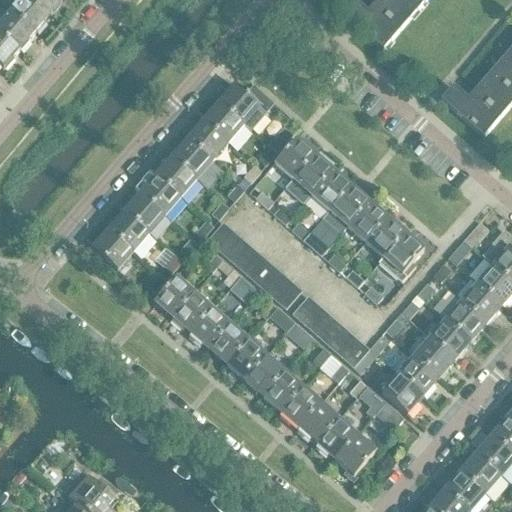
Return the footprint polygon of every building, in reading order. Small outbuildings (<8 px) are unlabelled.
[(50,20),(26,0),(22,0),(9,16),(34,38),(50,20)] [(63,0),(26,0),(50,20),(65,2),(63,0)] [(396,0),(387,0),(375,15),(398,35),(415,16),(396,0)] [(428,0),(396,0),(415,16),(428,0)] [(398,35),(375,15),(370,21),(350,4),(338,18),(381,55),(398,35)] [(9,16),(0,26),(0,40),(18,56),(34,38),(9,16)] [(18,56),(0,40),(0,72),(2,75),(18,56)] [(511,60),(492,83),(470,108),(451,91),(439,105),(481,142),(511,106),(511,60)] [(233,90),(217,109),(242,131),(258,113),(233,90)] [(242,131),(217,109),(201,127),(227,149),(242,131)] [(227,149),(201,127),(185,145),(210,168),(227,149)] [(273,146),(280,152),(291,140),(283,134),(273,146)] [(291,186),(313,161),(295,144),(272,170),(291,186)] [(210,168),(185,145),(169,163),(195,186),(210,168)] [(257,165),(265,170),(275,158),(268,153),(257,165)] [(291,186),(284,194),(302,209),(308,202),(331,176),(313,161),(291,186)] [(169,163),(153,182),(179,204),(195,186),(169,163)] [(242,183),(249,188),(260,176),(253,170),(242,183)] [(331,176),(308,202),(326,217),(349,192),(331,176)] [(153,182),(137,200),(163,222),(179,204),(153,182)] [(225,201),(233,208),(243,196),(236,189),(225,201)] [(349,192),(326,217),(345,233),(367,208),(349,192)] [(254,204),(266,215),(272,207),(260,197),(254,204)] [(163,222),(137,200),(121,218),(147,240),(163,222)] [(210,219),(217,226),(228,214),(220,208),(210,219)] [(385,224),(367,208),(345,233),(363,249),(385,224)] [(272,220),(284,230),(290,223),(278,213),(272,220)] [(147,240),(121,218),(106,236),(132,258),(147,240)] [(403,239),(385,224),(363,249),(380,265),(403,239)] [(194,238),(201,243),(212,232),(205,226),(194,238)] [(462,246),(471,254),(487,235),(478,227),(462,246)] [(214,254),(230,236),(221,228),(205,247),(214,254)] [(290,236),(302,246),(308,239),(296,228),(290,236)] [(132,258),(106,236),(89,255),(115,277),(132,258)] [(239,244),(230,236),(214,254),(223,262),(239,244)] [(490,272),(511,290),(511,244),(502,236),(480,261),(491,271),(490,272)] [(403,239),(380,265),(376,269),(399,289),(414,272),(410,269),(422,256),(403,239)] [(178,255),(186,261),(196,250),(188,244),(178,255)] [(248,252),(239,244),(223,262),(232,270),(248,252)] [(308,251),(320,262),(326,254),(314,244),(308,251)] [(256,259),(248,252),(232,270),(240,277),(256,259)] [(446,264),(454,271),(464,258),(457,252),(446,264)] [(211,278),(221,266),(214,259),(203,271),(211,278)] [(256,259),(240,277),(249,285),(265,267),(256,259)] [(326,267),(338,278),(344,270),(332,260),(326,267)] [(163,274),(170,279),(180,268),(173,262),(163,274)] [(273,274),(265,267),(249,285),(258,292),(273,274)] [(430,282),(431,282),(438,289),(449,276),(441,270),(430,282)] [(511,290),(490,272),(474,290),(500,312),(511,297),(511,290)] [(282,282),(273,274),(258,292),(266,300),(282,282)] [(233,290),(240,282),(232,275),(221,287),(229,294),(233,290)] [(344,283),(356,294),(363,286),(350,276),(344,283)] [(146,291),(154,298),(164,286),(157,279),(146,291)] [(240,282),(233,290),(242,298),(249,290),(240,282)] [(291,289),(282,282),(266,300),(275,308),(291,289)] [(171,324),(193,299),(174,283),(152,308),(171,324)] [(425,288),(415,301),(422,307),(433,295),(425,288)] [(291,289),(275,308),(284,316),(300,297),(291,289)] [(500,312),(474,290),(459,308),(484,330),(500,312)] [(363,299),(375,309),(381,302),(369,292),(363,299)] [(193,299),(171,324),(189,340),(211,315),(193,299)] [(299,329),(315,310),(306,303),(290,321),(299,329)] [(410,306),(399,319),(407,325),(417,313),(410,306)] [(265,324),(275,313),(268,307),(258,318),(265,324)] [(484,330),(459,308),(443,326),(468,348),(484,330)] [(315,310),(299,329),(308,336),(323,318),(315,310)] [(276,313),(268,322),(285,337),(293,328),(276,313)] [(211,315),(189,340),(207,356),(229,331),(211,315)] [(332,326),(323,318),(308,336),(316,344),(332,326)] [(394,324),(383,337),(391,343),(401,331),(394,324)] [(341,333),(332,326),(316,344),(325,352),(341,333)] [(443,326),(427,344),(453,366),(468,348),(443,326)] [(247,347),(229,331),(207,356),(225,372),(247,347)] [(350,341),(341,333),(325,352),(334,359),(350,341)] [(301,357),(311,345),(304,338),(293,350),(301,357)] [(350,341),(334,359),(343,367),(359,349),(350,341)] [(377,343),(367,354),(375,361),(385,350),(377,343)] [(427,344),(411,362),(437,384),(453,366),(427,344)] [(247,347),(225,372),(243,387),(265,362),(247,347)] [(367,355),(359,349),(343,367),(351,374),(367,355)] [(318,372),(329,361),(322,354),(311,366),(318,372)] [(367,354),(367,355),(351,374),(358,381),(375,361),(367,354)] [(283,378),(265,362),(243,387),(261,403),(283,378)] [(437,384),(411,362),(396,380),(421,402),(437,384)] [(337,388),(348,377),(340,371),(330,382),(337,388)] [(283,378),(261,403),(279,419),(301,394),(283,378)] [(421,402),(396,380),(379,399),(405,421),(421,402)] [(356,405),(366,393),(358,386),(348,398),(356,405)] [(319,410),(301,394),(279,419),(297,435),(319,410)] [(373,420),(384,408),(376,401),(366,414),(373,420)] [(402,424),(384,408),(373,420),(392,436),(402,424)] [(319,410),(297,435),(315,450),(337,425),(319,410)] [(511,429),(505,423),(490,441),(511,460),(511,429)] [(355,441),(337,425),(315,450),(333,466),(355,441)] [(374,457),(355,441),(333,466),(352,482),(374,457)] [(511,460),(490,441),(473,460),(499,482),(511,466),(511,460)] [(473,460),(458,478),(483,500),(499,482),(473,460)] [(80,477),(61,500),(74,511),(75,510),(76,511),(112,511),(116,508),(80,477)] [(458,478),(442,496),(460,511),(472,511),(483,500),(458,478)] [(460,511),(442,496),(428,511),(460,511)]
